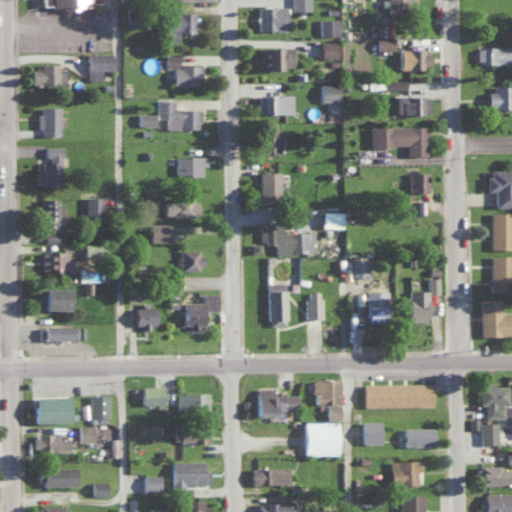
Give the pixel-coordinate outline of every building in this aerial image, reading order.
[(308,9),(307,0),(289,0),(289,9),(308,9)] [(385,0),(386,8),(414,7),(414,0),(385,0)] [(176,3),(163,4),(163,40),(176,40),(176,31),(195,30),(195,10),(176,11),(176,3)] [(284,29),(284,5),(256,6),(256,29),(284,29)] [(317,18),(318,34),(335,34),(334,18),(317,18)] [(392,36),(375,36),(375,48),(392,48),(392,36)] [(335,40),(319,40),(319,58),(335,57),(335,40)] [(290,46),(256,46),(257,68),(290,68),(290,46)] [(506,62),(506,46),(474,46),(474,62),(506,62)] [(398,68),(428,68),(428,49),(398,48),(398,68)] [(110,52),(85,53),(85,80),(99,79),(98,69),(110,69),(110,52)] [(163,66),(176,66),(176,53),(162,53),(163,66)] [(30,68),(30,82),(63,81),(63,69),(56,69),(56,62),(38,63),(38,68),(30,68)] [(170,64),(170,83),(199,84),(199,65),(170,64)] [(404,79),(382,79),(382,88),(404,88),(404,79)] [(335,83),(318,83),(319,100),(335,100),(335,83)] [(492,90),(485,90),(485,107),(511,106),(511,83),(492,84),(492,90)] [(290,93),(256,94),(257,113),(291,112),(290,93)] [(427,96),(400,97),(400,114),(428,113),(427,96)] [(198,108),(171,107),(171,98),(154,98),(154,117),(164,117),(164,127),(197,127),(198,108)] [(57,105),(36,106),(37,135),(58,135),(57,105)] [(136,124),(152,125),(152,112),(136,112),(136,124)] [(424,126),(368,125),(368,145),(405,145),(405,154),(424,155),(424,126)] [(279,128),(258,127),(257,151),(278,152),(279,128)] [(59,145),(45,145),(45,161),(40,160),(40,168),(33,168),(33,183),(59,184),(59,145)] [(200,174),(200,165),(205,165),(204,155),(173,155),(174,175),(200,174)] [(482,173),(486,173),(486,165),(511,165),(511,208),(491,208),(491,193),(482,193),(482,173)] [(258,198),(277,199),(278,170),(258,170),(258,198)] [(406,170),(406,191),(426,191),(427,171),(406,170)] [(83,217),(101,217),(101,196),(83,196),(83,217)] [(196,197),(162,196),(161,214),(196,215),(196,197)] [(39,197),(39,227),(55,227),(55,214),(60,213),(60,197),(39,197)] [(489,248),(511,248),(510,210),(488,211),(489,248)] [(147,241),(168,240),(168,222),(147,222),(147,241)] [(280,232),(280,223),(258,223),(258,241),(273,240),(273,252),(313,251),(312,231),(280,232)] [(43,241),(60,241),(60,230),(43,230),(43,241)] [(319,253),(340,252),(339,236),(319,236),(319,253)] [(79,255),(96,255),(96,243),(79,242),(79,255)] [(64,259),(64,248),(62,248),(62,251),(40,250),(39,267),(59,268),(59,258),(64,259)] [(199,267),(199,248),(176,248),(176,268),(199,267)] [(487,291),(511,291),(511,256),(488,255),(487,291)] [(343,259),(343,276),(365,276),(364,259),(343,259)] [(284,324),(283,281),(265,281),(266,325),(284,324)] [(65,308),(66,287),(36,287),(36,308),(65,308)] [(320,330),(319,290),(304,290),(304,331),(320,330)] [(181,301),(182,325),(202,325),(202,309),(215,309),(215,292),(199,292),(199,300),(181,301)] [(477,298),(501,298),(501,312),(511,312),(511,336),(477,337),(477,298)] [(132,325),(152,326),(153,306),(133,306),(132,325)] [(71,338),(71,325),(37,326),(37,339),(71,338)] [(311,402),(337,403),(338,380),(312,379),(311,402)] [(484,404),(476,404),(476,384),(479,384),(479,381),(493,381),(494,385),(506,385),(506,402),(501,402),(501,415),(484,415),(484,404)] [(362,383),(362,406),(429,405),(429,383),(362,383)] [(160,385),(139,385),(140,403),(161,403),(160,385)] [(281,415),(281,409),(294,409),(294,391),(255,390),(254,414),(281,415)] [(175,392),(175,409),(207,409),(206,392),(175,392)] [(86,417),(105,417),(106,394),(87,394),(86,417)] [(32,421),(73,420),(73,412),(67,412),(66,395),(32,396),(32,421)] [(337,418),(337,403),(324,403),(324,419),(337,418)] [(302,420),(301,454),(336,454),(336,420),(302,420)] [(359,420),(360,443),(378,442),(377,420),(359,420)] [(477,421),(496,420),(497,442),(478,443),(477,421)] [(91,424),(77,424),(77,441),(92,440),(91,424)] [(207,441),(208,426),(172,426),(171,441),(207,441)] [(402,427),(432,427),(432,447),(402,447),(402,427)] [(32,433),(32,451),(66,450),(66,438),(57,438),(57,432),(32,433)] [(384,457),(418,458),(418,481),(413,481),(413,486),(396,486),(396,480),(383,480),(384,457)] [(207,485),(207,468),(202,469),(202,460),(170,461),(170,486),(207,485)] [(474,466),(473,474),(477,478),(477,485),(484,485),(484,482),(509,482),(510,468),(498,468),(498,464),(476,463),(477,467),(474,466)] [(73,484),(73,466),(35,467),(35,484),(73,484)] [(250,468),(250,483),(288,482),(287,467),(250,468)] [(158,474),(141,474),(142,492),(158,491),(158,474)] [(104,481),(90,481),(90,494),(105,494),(104,481)] [(482,492),(511,492),(511,511),(481,511),(481,508),(478,508),(478,499),(483,499),(482,492)] [(396,511),(396,494),(422,493),(422,511),(396,511)] [(202,498),(182,499),(182,511),(208,511),(208,505),(202,505),(202,498)] [(251,511),(292,511),(292,502),(256,503),(256,511),(252,511),(251,511)]
